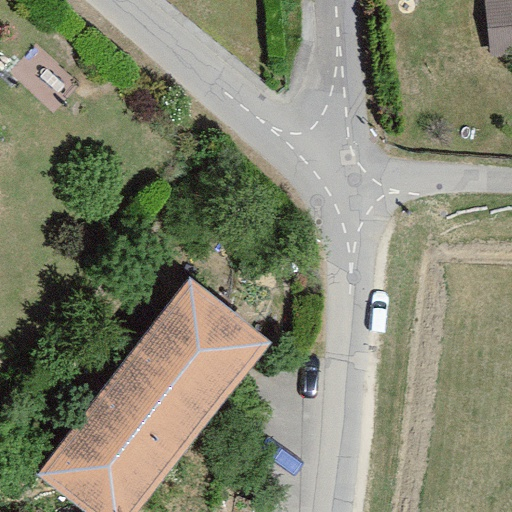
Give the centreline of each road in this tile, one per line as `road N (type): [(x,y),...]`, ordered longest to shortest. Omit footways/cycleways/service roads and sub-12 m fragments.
road 1 (unclassified): [(312,511),(346,299),(344,184)]
road 2 (residential): [(124,0),(344,184)]
road 3 (unclassified): [(344,184),(328,0)]
road 4 (unclassified): [(344,184),(511,192)]
